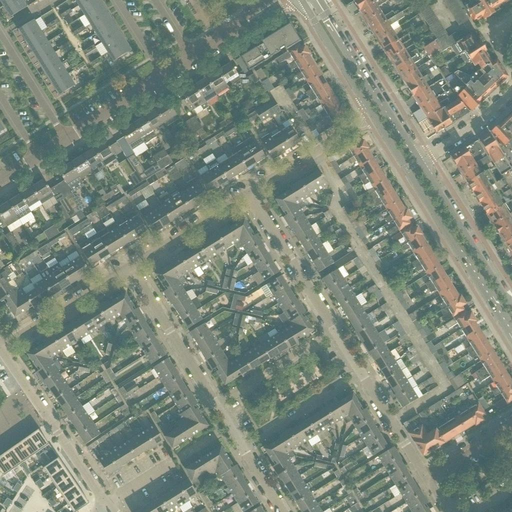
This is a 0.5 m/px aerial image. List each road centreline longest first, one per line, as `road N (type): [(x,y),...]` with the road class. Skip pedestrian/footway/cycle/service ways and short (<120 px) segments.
road 1 (primary): [(363,100),(511,337)]
road 2 (primary): [(421,162),(320,0)]
road 3 (residential): [(105,505),(0,350)]
road 4 (primary): [(511,307),(421,162)]
road 5 (residential): [(248,193),(334,332)]
road 6 (residential): [(215,404),(129,268)]
road 7 (residential): [(0,350),(129,268)]
road 8 (residential): [(129,268),(248,193)]
road 9 (residential): [(243,449),(361,375)]
road 10 (residential): [(215,404),(334,332)]
road 11 (residential): [(64,139),(0,35)]
road 12 (residential): [(361,375),(425,478)]
